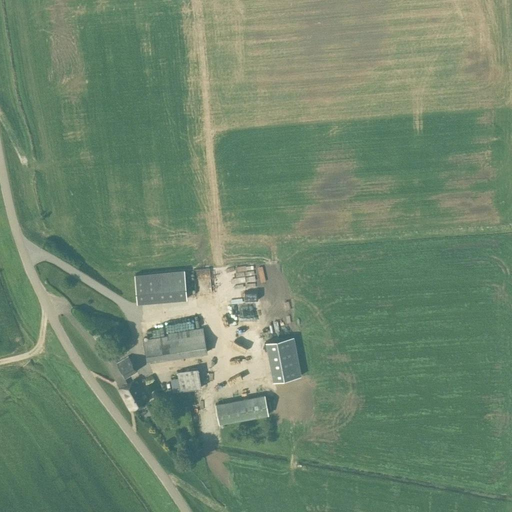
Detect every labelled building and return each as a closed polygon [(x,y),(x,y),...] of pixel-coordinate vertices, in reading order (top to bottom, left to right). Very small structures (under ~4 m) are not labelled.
[(279,261),(257,265),(258,272),(281,268),(279,261)] [(136,274),(138,302),(188,298),(186,270),(136,274)] [(254,280),(256,286),(269,282),(268,276),(254,280)] [(242,306),(243,315),(259,313),(258,304),(242,306)] [(207,353),(203,327),(168,333),(168,335),(143,339),(147,362),(207,353)] [(262,340),(269,380),(299,375),(292,335),(262,340)] [(117,363),(122,376),(136,370),(130,358),(117,363)] [(201,387),(198,367),(177,371),(181,391),(201,387)] [(148,400),(136,379),(118,389),(131,410),(148,400)] [(268,414),(265,394),(215,404),(219,423),(268,414)]
